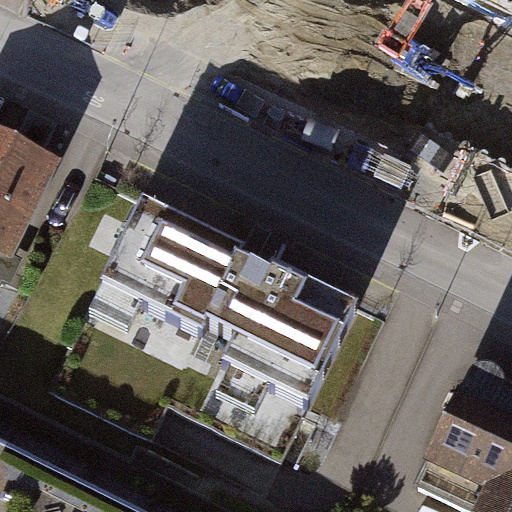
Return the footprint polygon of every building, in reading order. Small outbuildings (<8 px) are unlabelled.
[(138,0),(188,15),(192,0),(138,0)] [(266,0),(247,45),(414,118),(466,0),(266,0)] [(511,189),(511,79),(469,169),(511,189)] [(0,314),(72,175),(0,138),(0,314)] [(246,255),(143,205),(102,290),(204,340),(207,332),(234,345),(222,369),(309,411),(358,309),(272,268),(268,277),(241,264),(246,255)] [(470,397),(465,397),(421,490),(467,511),(511,511),(511,382),(497,376),(489,376),(481,378),(476,384),(470,397)] [(136,511),(0,444),(0,511),(136,511)]
